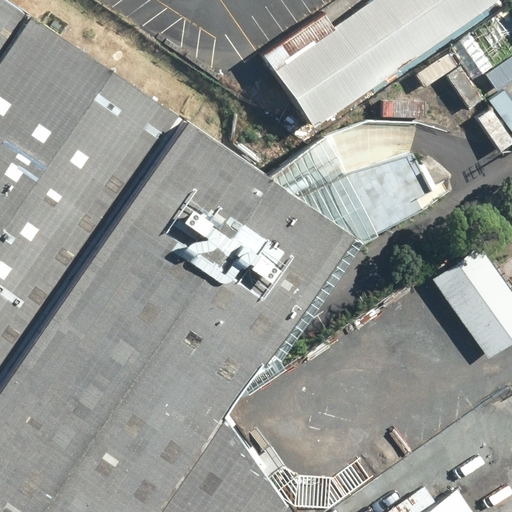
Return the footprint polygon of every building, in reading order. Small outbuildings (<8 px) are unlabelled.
[(278,511),(209,417),(344,227),(10,0),(0,0),(0,511),(278,511)] [(365,0),(269,65),(309,124),(493,0),(365,0)] [(473,76),(495,60),(472,29),(413,72),(424,87),(447,71),(471,103),(485,93),(473,76)] [(413,118),(425,119),(426,100),(383,97),(381,116),(413,118)] [(511,130),(494,105),(478,115),(502,150),(511,142),(511,130)] [(511,342),(511,298),(474,243),(428,274),(487,360),(511,342)] [(464,511),(449,488),(413,511),(464,511)]
